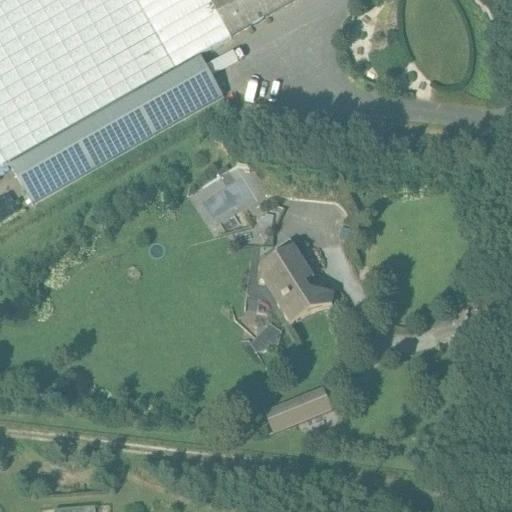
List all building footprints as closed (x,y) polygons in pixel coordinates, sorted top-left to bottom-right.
[(0,0),(0,171),(9,166),(32,207),(199,112),(176,72),(301,0),(0,0)] [(189,197),(205,223),(253,193),(238,167),(189,197)] [(269,168),(266,198),(267,198),(267,197),(291,200),(291,201),(292,201),(295,171),(269,168)] [(294,249),(262,269),(260,284),(280,286),(287,298),(283,301),(284,303),(277,307),(290,328),(311,315),(332,309),(334,295),(310,292),(306,285),(314,280),(294,249)] [(276,327),(251,343),(260,356),(285,340),(276,327)] [(324,389),(264,413),(273,436),(333,412),(324,389)]
